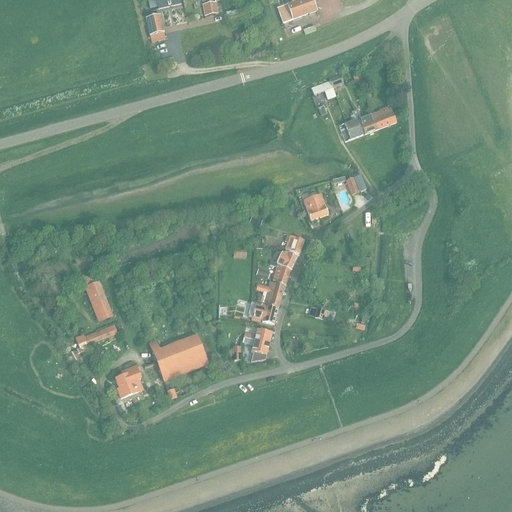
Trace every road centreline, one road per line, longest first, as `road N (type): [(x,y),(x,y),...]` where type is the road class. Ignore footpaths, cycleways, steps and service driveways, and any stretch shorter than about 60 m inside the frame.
road 1 (unclassified): [(0,147),(340,46),(399,17)]
road 2 (residential): [(282,368),(366,347),(405,327),(415,300),(412,244),(431,194),(415,171)]
road 3 (residential): [(282,368),(278,331),(295,268),(318,235),(415,171)]
road 4 (residential): [(132,429),(216,385),(282,368)]
road 5 (residential): [(415,171),(399,17)]
